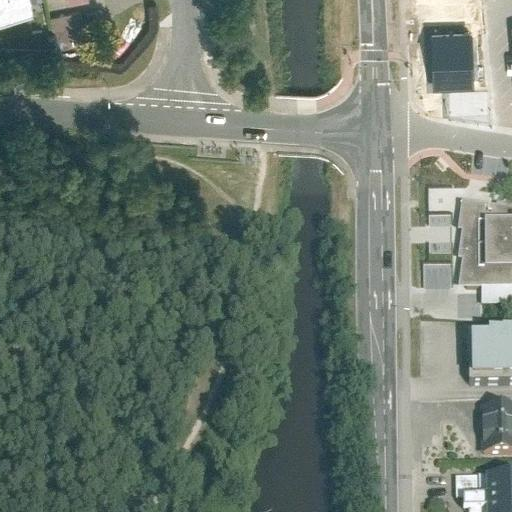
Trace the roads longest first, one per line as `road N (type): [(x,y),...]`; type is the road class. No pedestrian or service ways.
road 1 (tertiary): [(374,132),(380,511)]
road 2 (residential): [(180,121),(374,132)]
road 3 (residential): [(0,106),(180,121)]
road 4 (residential): [(374,132),(511,145)]
road 5 (tertiary): [(370,0),(374,132)]
road 6 (residential): [(180,121),(182,0)]
